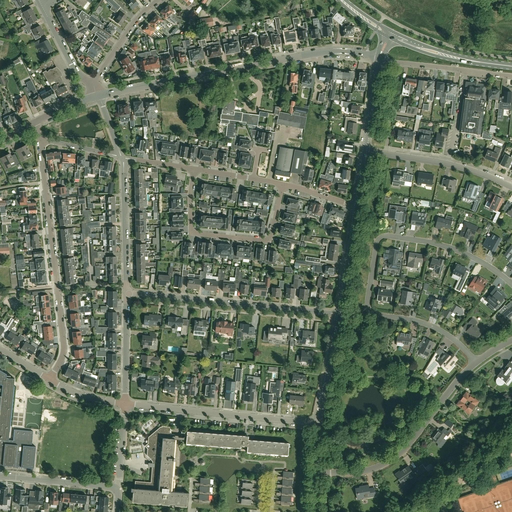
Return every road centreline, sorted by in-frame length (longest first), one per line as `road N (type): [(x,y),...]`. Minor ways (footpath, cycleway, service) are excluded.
road 1 (residential): [(98,95),(305,54),(379,57)]
road 2 (residential): [(50,379),(63,351),(40,138)]
road 3 (residential): [(339,314),(126,292)]
road 4 (residential): [(316,472),(370,470),(398,456),(476,362)]
road 5 (residential): [(476,362),(442,331),(368,310),(376,243),(391,236)]
road 6 (residential): [(193,169),(191,233),(269,241),(282,184)]
road 7 (residential): [(317,424),(124,404)]
road 8 (residential): [(511,187),(468,169),(364,151)]
road 9 (residential): [(126,292),(123,157)]
road 10 (unclassified): [(511,76),(379,57)]
road 11 (residential): [(511,284),(456,250),(391,236)]
road 12 (primary): [(390,35),(444,55),(511,66)]
